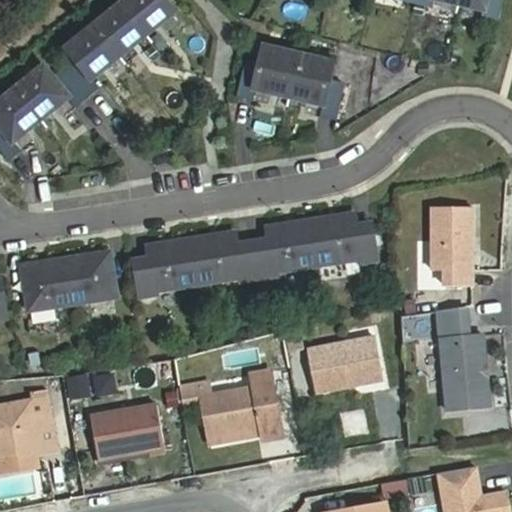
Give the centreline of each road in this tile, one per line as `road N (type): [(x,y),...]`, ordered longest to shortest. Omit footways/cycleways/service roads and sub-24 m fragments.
road 1 (residential): [(0,214),(51,225),(346,179),(446,105),(486,106),(511,126)]
road 2 (residential): [(239,511),(257,488),(391,457)]
